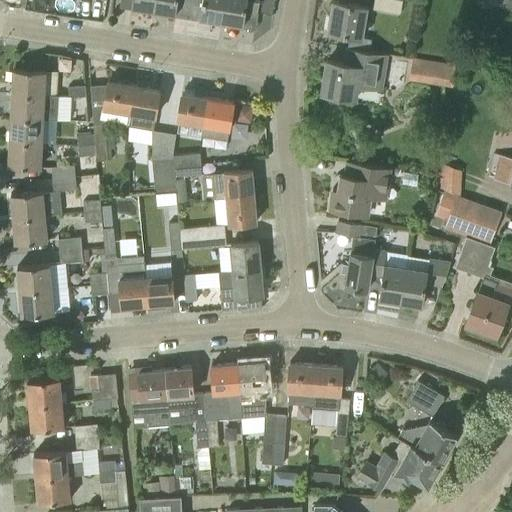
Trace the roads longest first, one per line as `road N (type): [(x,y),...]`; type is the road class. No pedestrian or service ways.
road 1 (residential): [(309,329),(0,359)]
road 2 (residential): [(285,66),(0,25)]
road 3 (residential): [(309,329),(285,66)]
road 4 (residential): [(511,372),(414,344),(309,329)]
